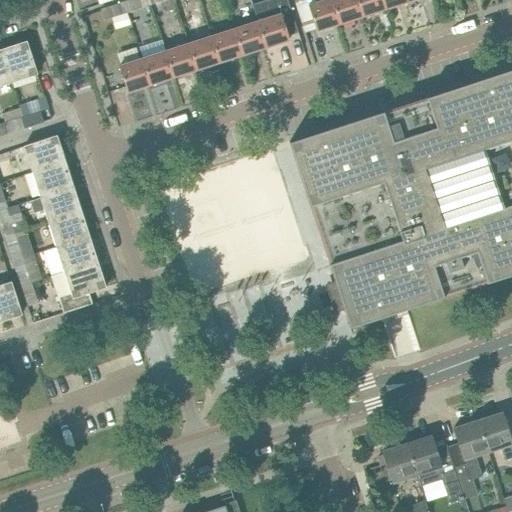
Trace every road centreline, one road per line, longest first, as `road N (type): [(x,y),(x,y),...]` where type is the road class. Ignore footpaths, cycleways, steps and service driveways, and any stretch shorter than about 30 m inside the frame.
road 1 (unclassified): [(511,23),(107,158)]
road 2 (unclassified): [(107,158),(200,447)]
road 3 (tertiary): [(4,511),(200,447)]
road 4 (unclassified): [(107,158),(55,6)]
road 5 (unknown): [(0,332),(147,281)]
road 6 (tertiary): [(200,447),(315,410)]
